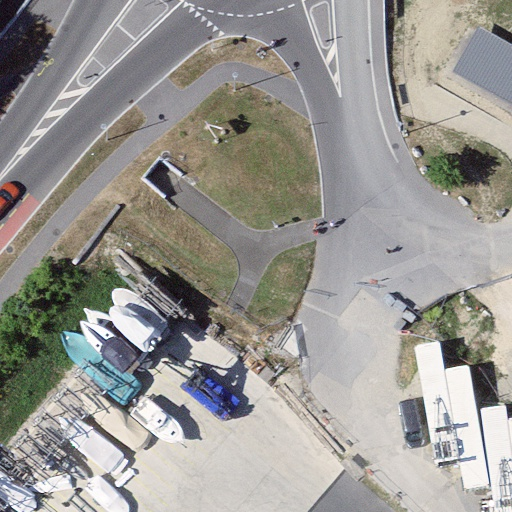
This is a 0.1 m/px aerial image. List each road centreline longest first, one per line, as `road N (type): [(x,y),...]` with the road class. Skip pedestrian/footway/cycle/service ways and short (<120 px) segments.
road 1 (unclassified): [(382,462),(345,392),(367,220),(324,0)]
road 2 (primary): [(0,185),(225,0)]
road 3 (primary): [(99,0),(0,175)]
